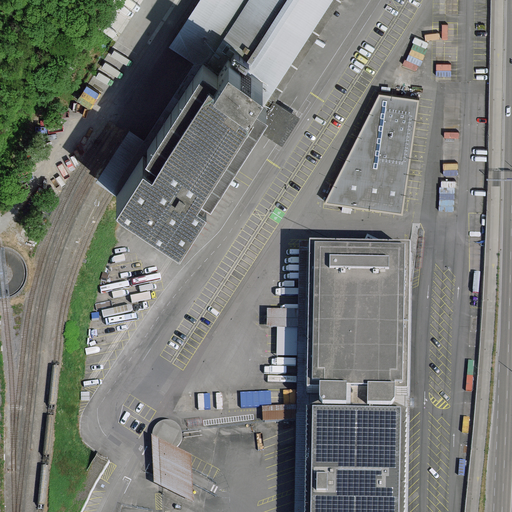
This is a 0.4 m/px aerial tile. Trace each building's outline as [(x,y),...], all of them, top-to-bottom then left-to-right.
[(111,0),(108,6),(113,10),(131,21),(144,0),(111,0)] [(156,144),(249,0),(199,0),(171,44),(176,47),(187,54),(196,60),(146,138),(147,138),(156,144)] [(166,151),(212,180),(249,123),(257,128),(279,142),(297,115),(275,100),(267,95),(328,0),(249,0),(156,144),(160,147),(166,151)] [(329,201),(403,212),(419,99),(382,95),(329,201)] [(112,189),(118,193),(144,152),(153,158),(160,147),(156,144),(147,138),(146,138),(136,131),(131,128),(97,180),(102,183),(112,189)] [(212,180),(166,151),(160,162),(205,191),(212,180)] [(153,158),(144,152),(118,193),(181,234),(208,193),(205,191),(160,162),(153,158)] [(404,511),(407,409),(410,252),(309,249),(307,392),(312,392),(312,408),(307,410),(307,423),(304,511),(404,511)] [(268,327),(279,327),(278,355),(297,355),(298,328),(303,328),(303,308),(269,307),(268,327)] [(231,390),(231,404),(284,405),(284,391),(231,390)] [(158,445),(159,487),(182,497),(180,466),(180,456),(158,445)] [(102,473),(110,459),(98,453),(91,467),(102,473)]
